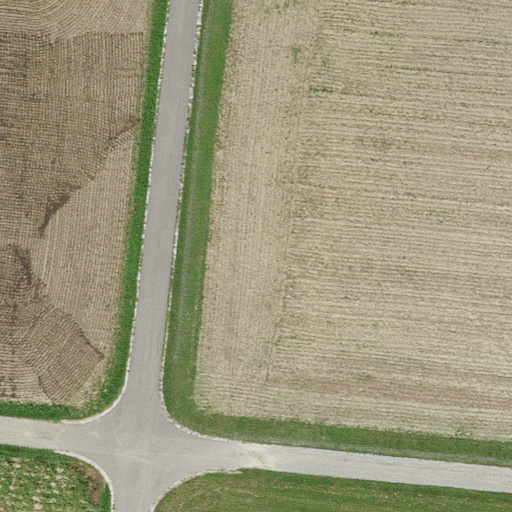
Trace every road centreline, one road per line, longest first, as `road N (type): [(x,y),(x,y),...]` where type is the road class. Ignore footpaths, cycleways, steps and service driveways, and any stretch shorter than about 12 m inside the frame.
road 1 (track): [(188,0),(135,511)]
road 2 (track): [(0,432),(511,483)]
